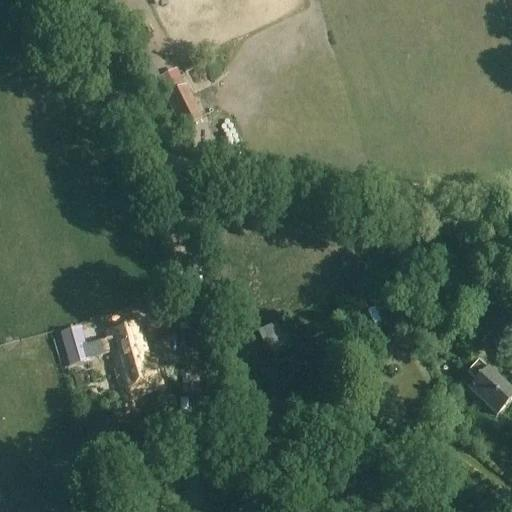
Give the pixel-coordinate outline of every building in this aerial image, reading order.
[(179,76),(160,86),(165,96),(182,130),(203,119),(199,112),(193,100),(186,86),(184,87),(179,76)] [(201,95),(193,100),(199,112),(208,107),(201,95)] [(335,298),(344,321),(367,310),(357,289),(335,298)] [(468,334),(481,346),(494,332),(481,320),(468,334)] [(258,333),(267,352),(288,343),(279,323),(258,333)] [(118,369),(120,369),(127,395),(162,385),(156,364),(151,365),(140,325),(108,334),(118,369)] [(80,331),(60,336),(69,368),(89,362),(80,331)] [(466,375),(476,384),(469,391),(496,416),(511,399),(511,391),(489,370),(487,372),(478,363),(466,375)] [(82,421),(88,444),(116,437),(110,414),(82,421)] [(125,501),(149,495),(145,483),(122,489),(125,501)]
